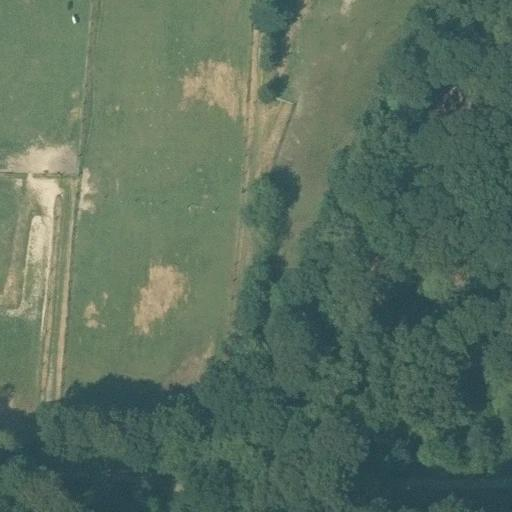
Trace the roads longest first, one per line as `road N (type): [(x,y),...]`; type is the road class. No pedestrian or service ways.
road 1 (track): [(231,477),(262,0)]
road 2 (track): [(511,481),(231,477)]
road 3 (track): [(231,477),(0,477)]
